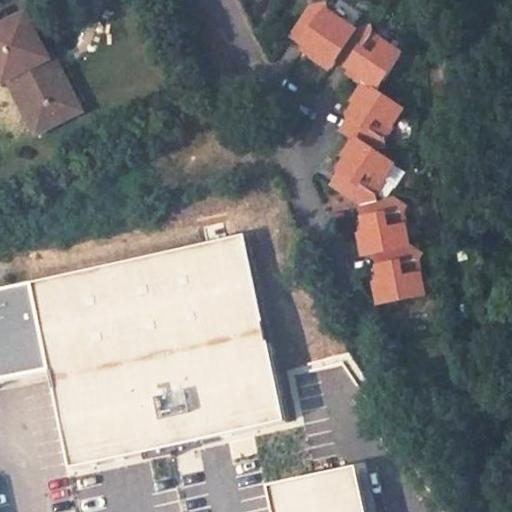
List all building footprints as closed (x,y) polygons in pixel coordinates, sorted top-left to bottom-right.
[(376,200),(374,194),(393,166),(370,149),(384,147),(384,139),(403,110),(377,92),(402,56),(372,35),(370,28),(357,31),(325,10),(325,4),(311,7),(292,34),(318,52),(316,56),(332,67),(338,58),(364,76),(361,81),(367,85),(356,102),(358,104),(342,129),(355,139),(345,155),(350,159),(332,185),(361,204),(361,206),(376,200)] [(59,71),(29,16),(0,31),(0,72),(2,71),(7,83),(12,81),(32,120),(52,110),(59,124),(84,112),(62,70),(59,71)] [(32,120),(40,134),(59,124),(52,110),(32,120)] [(376,200),(361,206),(367,234),(361,235),(366,255),(376,253),(383,282),(375,284),(380,303),(424,293),(417,263),(422,253),(409,245),(402,212),(406,206),(395,197),(376,200)] [(243,231),(0,288),(0,382),(43,372),(67,472),(288,420),(243,231)] [(369,511),(357,458),(270,478),(277,511),(369,511)]
